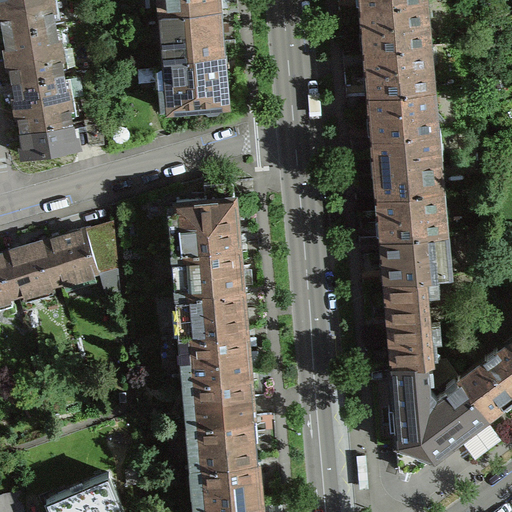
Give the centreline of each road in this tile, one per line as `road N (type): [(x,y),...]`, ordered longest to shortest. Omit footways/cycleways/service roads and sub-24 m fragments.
road 1 (primary): [(295,129),(331,511)]
road 2 (residential): [(1,211),(295,129)]
road 3 (primary): [(283,0),(295,129)]
